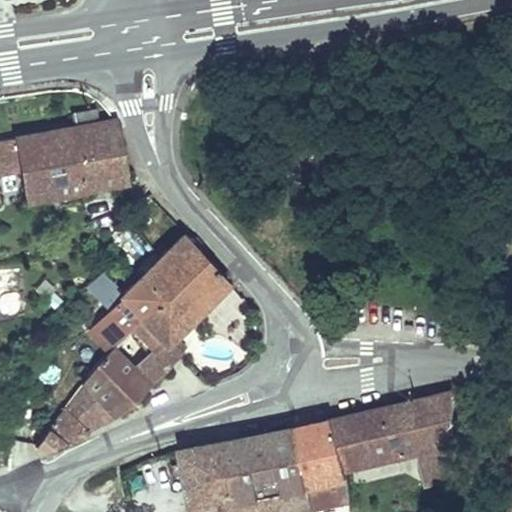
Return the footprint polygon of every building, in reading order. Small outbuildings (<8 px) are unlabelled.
[(117,119),(13,137),(26,206),(129,188),(117,119)] [(0,211),(26,206),(13,137),(0,139),(0,211)] [(105,354),(77,385),(112,417),(132,403),(186,347),(175,335),(229,285),(180,231),(114,295),(117,299),(84,331),(105,354)] [(31,446),(41,453),(72,445),(112,417),(77,385),(31,446)] [(454,389),(331,416),(344,473),(416,457),(424,488),(474,477),(454,389)] [(331,416),(293,424),(310,509),(349,501),(344,473),(331,416)] [(293,424),(176,448),(188,511),(310,511),(310,509),(293,424)]
